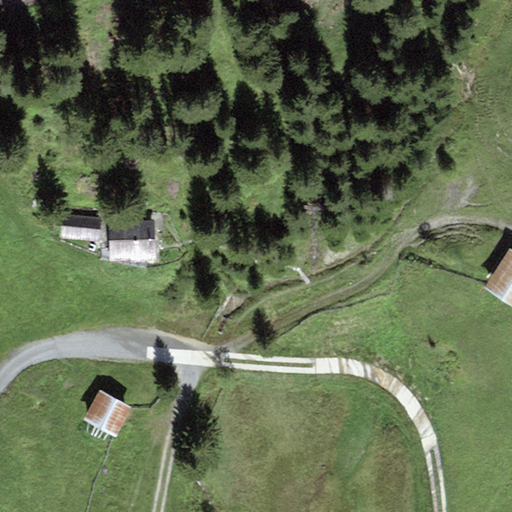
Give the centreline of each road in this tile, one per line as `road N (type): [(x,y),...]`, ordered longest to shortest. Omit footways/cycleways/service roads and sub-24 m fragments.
road 1 (track): [(0,383),(29,350),(59,340),(356,366),(411,397),(434,450),(443,511)]
road 2 (track): [(511,219),(455,209),(413,221),(364,275),(211,345),(185,375),(156,511)]
